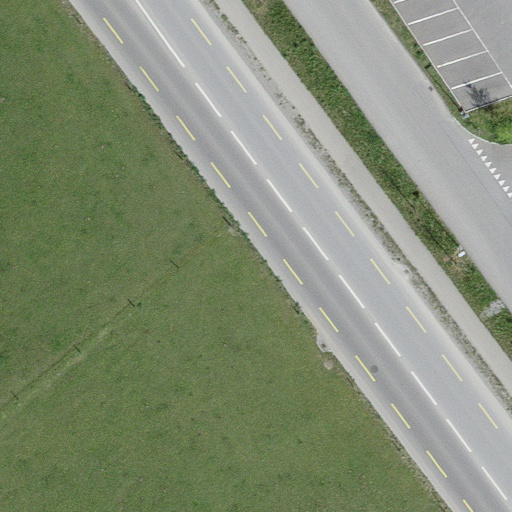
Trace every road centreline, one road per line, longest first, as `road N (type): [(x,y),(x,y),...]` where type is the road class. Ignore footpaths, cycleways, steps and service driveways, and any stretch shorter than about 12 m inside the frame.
road 1 (primary): [(511,503),(137,0)]
road 2 (unclassified): [(511,258),(321,0)]
